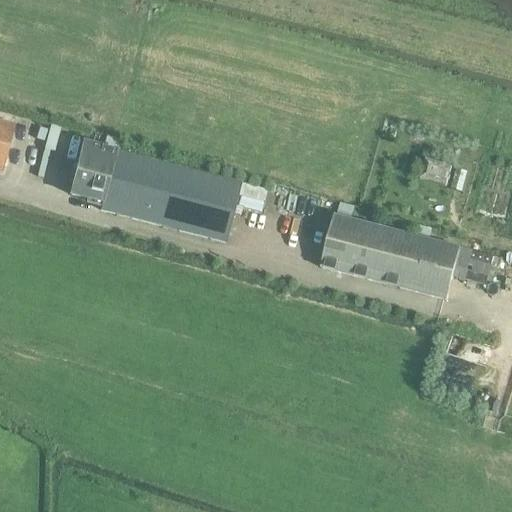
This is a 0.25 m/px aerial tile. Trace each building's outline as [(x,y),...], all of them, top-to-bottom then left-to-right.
[(0,173),(1,174),(13,127),(0,123),(0,173)] [(106,137),(103,149),(116,153),(119,153),(122,141),(106,137)] [(261,215),(267,192),(116,153),(103,149),(83,144),(70,196),(102,205),(100,212),(224,244),(232,214),(241,217),(243,210),(261,215)] [(334,217),(321,269),(446,301),(460,249),(351,221),(355,208),(340,204),(337,218),(334,217)] [(472,252),(465,280),(486,286),(488,281),(494,258),(472,252)]
